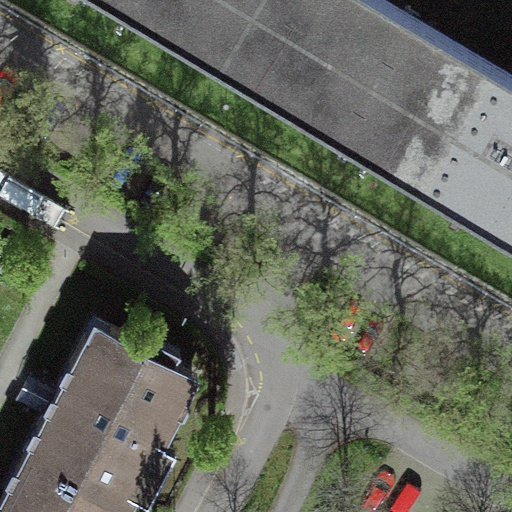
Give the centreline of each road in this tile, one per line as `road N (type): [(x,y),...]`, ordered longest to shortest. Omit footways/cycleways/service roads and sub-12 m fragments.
road 1 (residential): [(279,365),(259,325),(234,302),(0,160)]
road 2 (residential): [(279,365),(511,493)]
road 3 (residential): [(217,511),(273,403),(279,365)]
